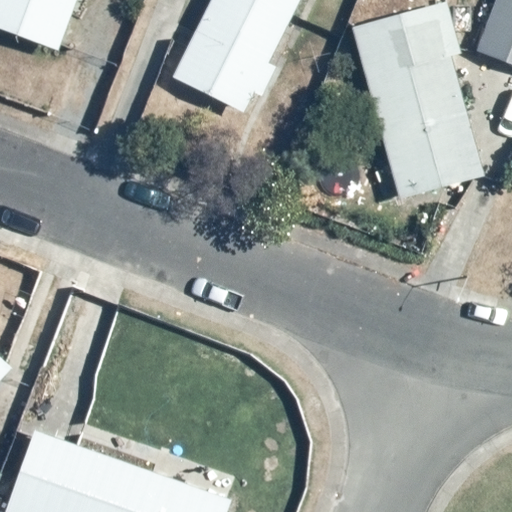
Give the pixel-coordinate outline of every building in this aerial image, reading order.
[(0,0),(0,25),(63,49),(81,0),(0,0)] [(266,0),(216,0),(178,76),(249,112),(259,92),(267,96),(282,67),(274,63),(298,15),(266,0)] [(266,0),(298,15),(305,0),(266,0)] [(451,0),(357,26),(405,199),(475,180),(488,176),(455,55),(465,52),(451,0)] [(511,62),(511,0),(500,0),(481,51),(511,62)] [(0,377),(10,367),(0,358),(0,377)] [(224,511),(229,499),(32,430),(2,511),(224,511)]
